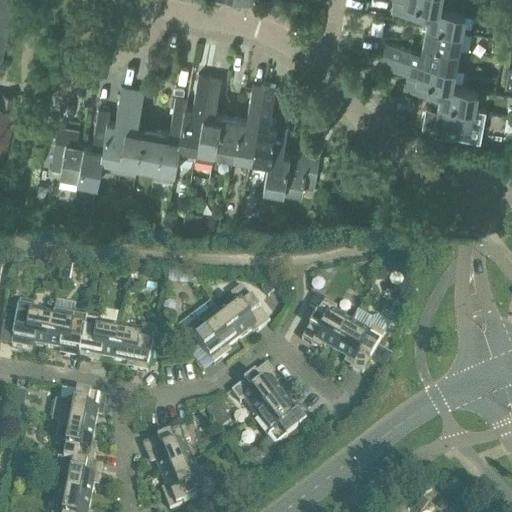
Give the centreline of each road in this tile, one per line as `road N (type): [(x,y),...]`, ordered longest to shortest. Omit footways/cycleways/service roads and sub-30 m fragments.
road 1 (tertiary): [(287,511),(420,412),(493,372)]
road 2 (residential): [(480,192),(416,164),(318,68)]
road 3 (residential): [(318,68),(267,32),(137,0)]
road 4 (residential): [(493,372),(474,248),(480,192)]
road 5 (residential): [(125,398),(199,401),(281,343)]
road 6 (residential): [(0,379),(125,398)]
